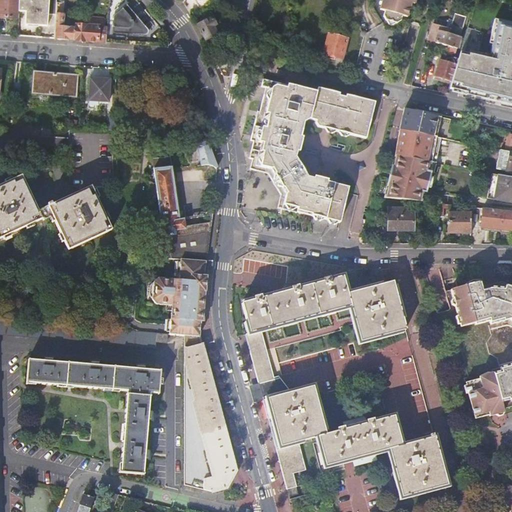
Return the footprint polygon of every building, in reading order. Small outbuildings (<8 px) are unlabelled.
[(0,0),(0,17),(17,18),(17,0),(0,0)] [(47,0),(19,0),(19,10),(26,11),(26,24),(47,24),(47,0)] [(383,0),(381,9),(386,11),(384,16),(386,20),(397,23),(402,21),(403,16),(408,17),(412,3),(416,4),(416,0),(383,0)] [(65,3),(57,3),(55,38),(76,40),(77,27),(63,27),(65,3)] [(128,6),(114,17),(113,33),(143,35),(144,35),(145,35),(146,35),(147,35),(148,34),(149,33),(149,31),(128,6)] [(205,22),(198,26),(206,41),(218,34),(214,28),(217,26),(211,15),(204,19),(205,22)] [(492,60),(461,53),(459,60),(452,81),(450,89),(511,102),(511,23),(495,19),(492,34),(495,34),(491,55),(493,55),(492,60)] [(447,56),(457,55),(464,30),(451,26),(450,31),(449,34),(439,31),(441,24),(439,24),(438,26),(433,25),(429,40),(450,47),(447,56)] [(99,27),(79,26),(77,26),(77,27),(76,40),(107,42),(108,27),(99,27)] [(329,35),(324,55),(343,59),(348,39),(329,35)] [(452,81),(459,60),(455,59),(451,61),(450,64),(440,61),(436,77),(452,81)] [(76,75),(34,72),(32,92),(75,96),(76,75)] [(109,79),(89,78),(88,100),(108,101),(109,79)] [(297,158),(302,137),(299,136),(298,135),(298,134),(298,133),(299,132),(299,131),(300,130),(304,131),(306,123),(312,119),(318,121),(318,123),(320,127),(326,129),(327,123),(334,125),(333,130),(366,139),(375,102),(346,95),(346,98),(339,96),(340,94),(318,88),(316,93),(263,80),(261,87),(265,88),(271,90),(267,103),(261,102),(259,112),(257,112),(250,141),(253,142),(249,159),(252,160),(257,161),(256,167),(271,170),(281,186),(287,193),(283,208),(341,223),(349,193),(350,188),(328,182),(327,187),(320,185),(321,181),(309,178),(297,158)] [(271,90),(265,88),(261,102),(267,103),(271,90)] [(410,126),(413,111),(406,110),(402,125),(410,126)] [(442,118),(413,111),(410,126),(402,125),(401,131),(433,137),(434,131),(439,132),(442,118)] [(433,137),(401,131),(395,156),(432,163),(438,138),(433,137)] [(442,139),(438,138),(432,163),(436,164),(442,139)] [(216,169),(218,169),(208,142),(197,146),(202,167),(210,167),(216,169)] [(511,152),(500,150),(497,169),(511,172),(511,152)] [(393,165),(391,173),(396,174),(394,182),(389,181),(387,190),(391,191),(389,199),(422,202),(425,190),(422,189),(424,180),(427,181),(432,163),(399,157),(397,165),(393,165)] [(275,184),(281,186),(271,170),(256,167),(257,161),(252,160),(250,170),(268,174),(275,184)] [(366,168),(363,162),(358,165),(360,170),(366,168)] [(165,229),(180,226),(179,220),(172,168),(154,170),(163,229),(165,229)] [(511,177),(492,174),(488,197),(511,201),(511,177)] [(38,211),(21,176),(0,186),(0,239),(42,219),(41,218),(50,214),(68,250),(111,229),(90,186),(51,205),(50,203),(47,204),(47,206),(38,211)] [(279,208),(283,208),(287,193),(281,186),(275,184),(282,194),(279,208)] [(445,205),(437,204),(437,217),(445,217),(445,205)] [(414,209),(389,209),(389,231),(414,231),(414,209)] [(511,219),(511,211),(482,209),(481,228),(511,230),(511,219)] [(212,214),(179,220),(180,226),(211,222),(212,214)] [(472,234),(472,214),(449,215),(449,222),(447,223),(447,225),(449,226),(449,233),(470,233),(470,234),(471,234),(472,234)] [(180,226),(165,229),(170,259),(182,260),(206,261),(211,222),(180,226)] [(204,312),(205,296),(202,296),(203,290),(205,290),(206,290),(207,275),(205,275),(206,261),(182,260),(181,280),(177,280),(161,278),(154,282),(152,299),(156,303),(172,305),(170,324),(170,334),(184,335),(203,336),(200,327),(202,312),(204,312)] [(250,333),(260,330),(351,306),(361,342),(406,330),(393,282),(347,294),(342,277),(330,280),(330,277),(322,279),(323,282),(299,288),(298,285),(291,287),(292,290),(261,298),(261,295),(253,297),(254,300),(242,303),(250,333)] [(511,289),(504,287),(502,291),(490,291),(482,293),(479,284),(450,291),(456,317),(454,318),(456,326),(458,326),(459,328),(473,325),(474,327),(488,324),(488,327),(508,322),(511,324),(511,365),(498,369),(498,374),(491,376),(485,375),(479,379),(479,381),(466,383),(467,386),(465,386),(467,395),(469,395),(474,420),(489,417),(489,418),(504,415),(503,412),(501,403),(511,400),(511,289)] [(167,334),(0,320),(0,335),(156,348),(157,342),(167,343),(167,334)] [(260,330),(250,333),(245,334),(259,383),(274,379),(273,377),(260,330)] [(239,470),(203,336),(184,335),(184,459),(184,485),(213,492),(228,489),(239,470)] [(98,363),(91,363),(91,365),(52,362),(52,360),(46,359),(45,359),(45,361),(43,361),(29,360),(29,359),(28,359),(26,384),(28,384),(28,383),(38,384),(50,385),(91,388),(127,391),(120,472),(120,473),(144,475),(144,474),(145,458),(148,458),(148,455),(148,451),(146,451),(148,419),(151,419),(151,416),(151,412),(149,412),(151,393),(157,393),(158,394),(159,394),(160,385),(162,385),(162,381),(160,381),(161,370),(160,370),(159,371),(144,369),(145,367),(137,366),(137,369),(98,366),(98,363)] [(278,376),(273,377),(274,379),(259,383),(249,386),(251,394),(253,402),(263,400),(263,399),(290,392),(285,385),(278,376)] [(278,457),(300,451),(297,442),(312,438),(317,437),(325,466),(389,449),(402,497),(447,485),(434,437),(433,435),(429,436),(430,439),(402,446),(394,416),(374,422),(373,419),(336,428),(337,431),(325,434),(313,386),(290,392),(263,399),(263,400),(278,457)] [(300,451),(278,457),(287,489),(296,487),(292,473),(299,471),(305,470),(300,451)] [(499,511),(511,511),(511,487),(507,486),(499,511)] [(118,495),(108,492),(102,507),(112,511),(118,495)] [(89,511),(93,499),(83,495),(77,511),(89,511)]
